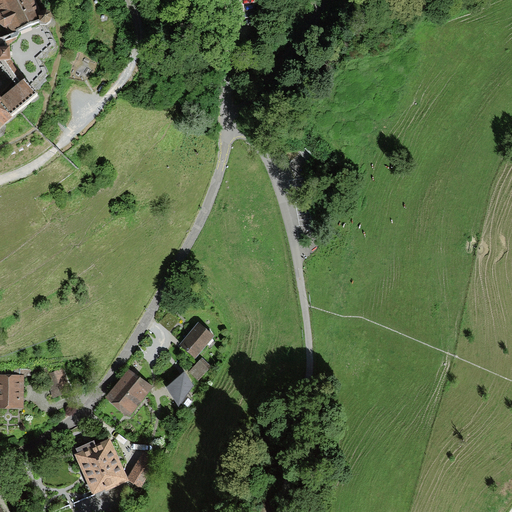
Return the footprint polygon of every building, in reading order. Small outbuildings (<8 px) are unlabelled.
[(43,18),(32,0),(0,0),(0,29),(5,33),(7,32),(11,40),(19,36),(26,34),(40,28),(42,30),(44,31),(48,31),(50,28),(52,26),(51,20),(47,17),(43,18)] [(0,43),(0,70),(1,72),(3,71),(17,92),(25,86),(11,64),(10,53),(9,49),(18,43),(20,39),(19,36),(11,40),(0,43)] [(25,86),(17,92),(1,104),(2,106),(0,107),(0,109),(13,125),(39,101),(32,93),(25,86)] [(0,137),(13,125),(0,109),(0,107),(2,106),(1,104),(0,102),(0,137)] [(168,313),(160,323),(169,330),(177,319),(168,313)] [(192,331),(180,345),(196,359),(215,336),(199,323),(192,331)] [(211,366),(202,358),(189,372),(198,380),(211,366)] [(62,369),(47,374),(54,397),(69,392),(62,369)] [(125,375),(107,398),(130,416),(153,387),(130,369),(125,375)] [(183,373),(167,387),(178,405),(194,385),(185,372),(183,373)] [(25,374),(0,373),(0,408),(24,409),(24,385),(25,374)] [(109,439),(75,454),(94,497),(128,482),(109,439)] [(144,455),(130,478),(141,485),(155,462),(144,455)] [(29,465),(25,458),(16,463),(20,470),(29,465)]
